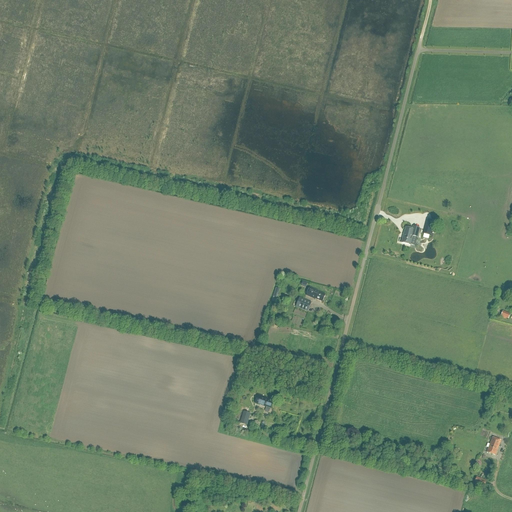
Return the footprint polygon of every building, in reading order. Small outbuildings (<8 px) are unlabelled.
[(416,187),(414,200),(436,204),(436,200),(439,206),(442,208),(444,206),(449,208),(452,207),(455,201),(453,201),(451,200),(449,196),(445,194),(438,197),(438,193),(438,191),(416,187)] [(416,215),(417,203),(410,202),(408,214),(416,215)] [(430,207),(428,214),(443,217),(445,211),(430,207)] [(417,238),(420,229),(413,227),(412,229),(406,228),(404,234),(403,234),(401,243),(410,245),(412,236),(417,238)] [(322,302),(325,295),(317,292),(318,291),(309,287),(305,296),(314,299),(315,299),(322,302)] [(308,312),(311,303),(299,298),(295,307),(308,312)] [(508,320),(510,315),(503,311),(501,316),(508,320)] [(269,409),(272,401),(266,399),(265,398),(257,394),(253,404),(262,407),(263,406),(266,407),(264,411),(265,412),(267,413),(268,412),(269,409)] [(251,414),(244,412),(243,412),(240,424),(247,426),(251,414)] [(486,448),(489,448),(486,455),(494,458),(501,441),(493,438),(490,445),(488,444),(486,448)] [(484,486),(486,481),(476,478),(475,483),(484,486)]
